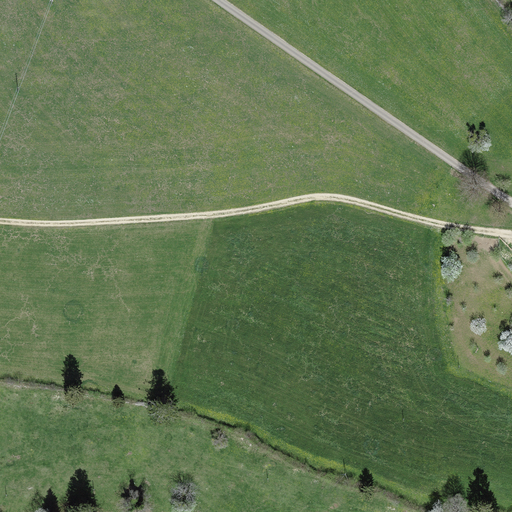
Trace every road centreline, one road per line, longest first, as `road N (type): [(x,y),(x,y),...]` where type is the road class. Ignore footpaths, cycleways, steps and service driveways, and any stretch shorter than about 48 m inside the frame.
road 1 (track): [(511,229),(480,229),(333,194),(51,223),(0,218)]
road 2 (track): [(511,205),(219,0)]
